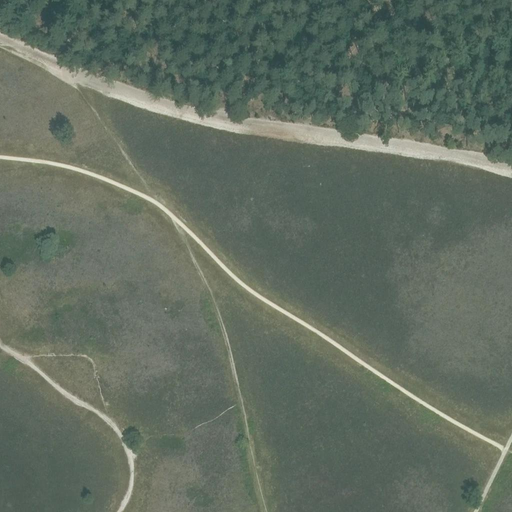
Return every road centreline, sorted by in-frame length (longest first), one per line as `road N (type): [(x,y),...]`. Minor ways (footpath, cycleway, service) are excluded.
road 1 (track): [(511,168),(224,121),(135,98),(0,38)]
road 2 (track): [(385,0),(333,67),(244,102),(224,121)]
